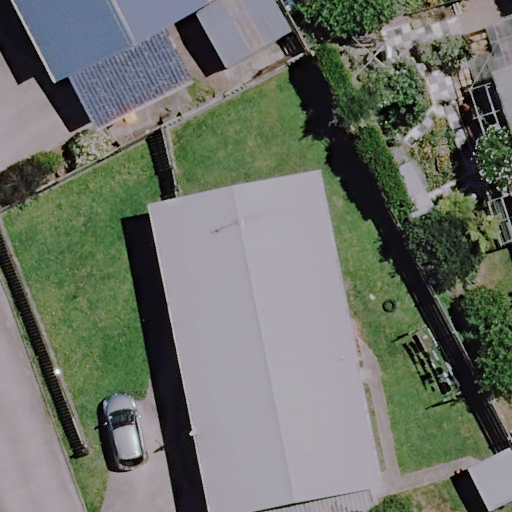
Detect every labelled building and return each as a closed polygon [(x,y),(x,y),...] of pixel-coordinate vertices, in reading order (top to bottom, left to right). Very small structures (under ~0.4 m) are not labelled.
[(193,1),(191,0),(0,0),(0,4),(40,81),(193,1)] [(281,42),(258,0),(212,0),(191,11),(223,72),(281,42)] [(179,78),(156,31),(58,79),(81,126),(179,78)] [(511,73),(491,80),(511,147),(511,73)] [(299,511),(385,494),(319,182),(146,219),(208,511),(299,511)]
